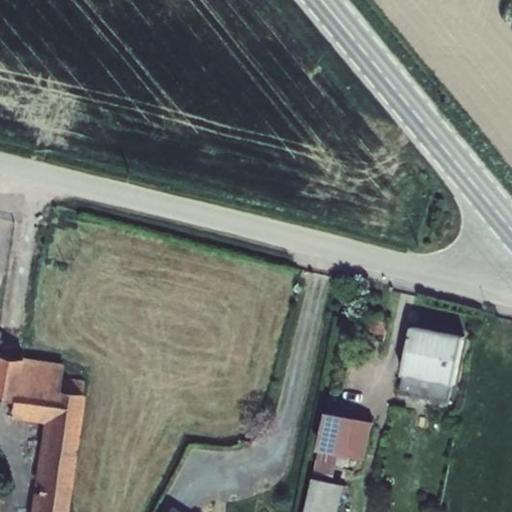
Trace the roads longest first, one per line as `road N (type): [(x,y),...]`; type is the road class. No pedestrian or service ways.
road 1 (unclassified): [(0,161),(418,268),(456,271),(511,257)]
road 2 (secondary): [(322,0),(511,229)]
